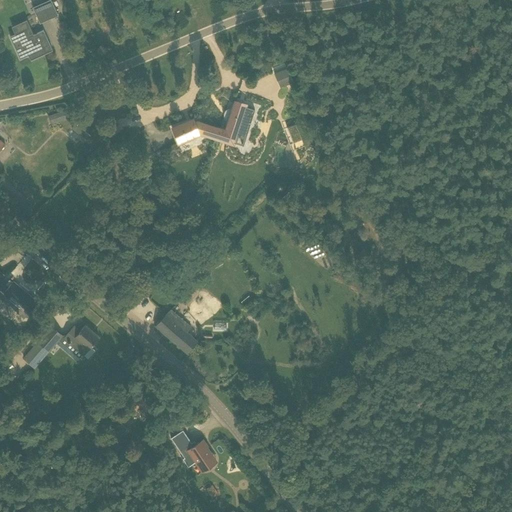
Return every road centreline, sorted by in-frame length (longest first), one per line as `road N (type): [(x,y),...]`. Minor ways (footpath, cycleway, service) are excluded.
road 1 (tertiary): [(297,511),(209,399),(0,215)]
road 2 (unclassified): [(0,104),(81,83),(272,8),(345,0)]
road 3 (track): [(281,7),(354,170),(477,272)]
road 4 (track): [(473,511),(227,379),(209,399)]
road 5 (track): [(508,285),(489,429),(454,511)]
